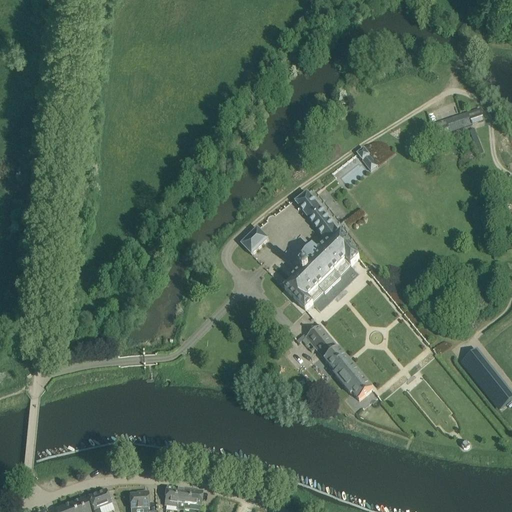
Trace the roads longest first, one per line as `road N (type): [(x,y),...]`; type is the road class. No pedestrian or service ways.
road 1 (unclassified): [(35,502),(26,466),(34,379),(174,357),(302,226)]
road 2 (track): [(34,379),(69,0)]
road 3 (unclassified): [(281,511),(198,485),(147,480),(88,484),(35,502)]
